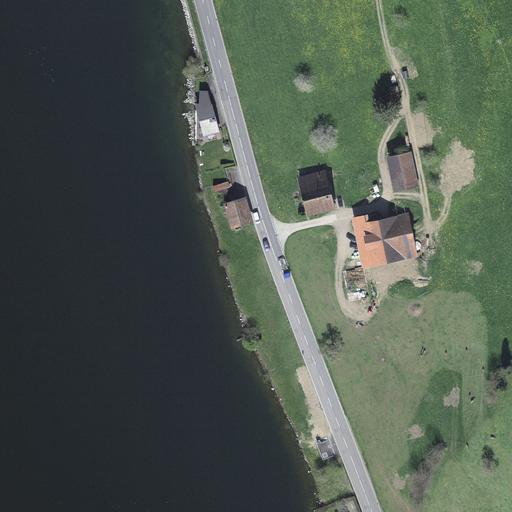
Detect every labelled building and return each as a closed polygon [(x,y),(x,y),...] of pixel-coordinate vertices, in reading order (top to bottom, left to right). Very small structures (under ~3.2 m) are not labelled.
[(204,134),(218,131),(212,105),(202,107),(204,115),(200,116),(204,134)] [(410,155),(390,159),(396,189),(416,185),(410,155)] [(325,172),(300,178),(309,214),(334,208),(325,172)] [(228,182),(213,186),(215,192),(230,187),(228,182)] [(253,231),(244,200),(227,205),(237,236),(253,231)] [(407,216),(366,224),(374,263),(414,255),(407,216)] [(335,455),(329,439),(317,444),(323,459),(335,455)]
